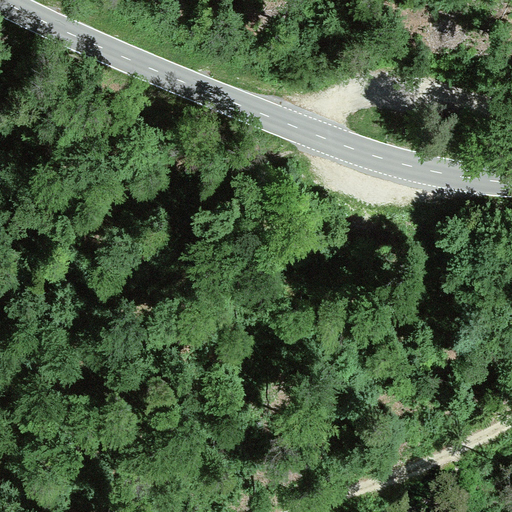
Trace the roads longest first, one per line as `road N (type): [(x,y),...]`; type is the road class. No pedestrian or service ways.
road 1 (tertiary): [(1,0),(71,36),(368,153),(511,181)]
road 2 (track): [(296,511),(511,424)]
road 3 (track): [(304,130),(333,99),(364,87),(511,103)]
